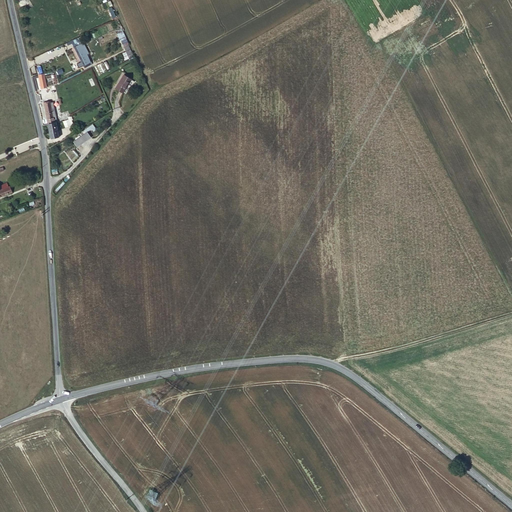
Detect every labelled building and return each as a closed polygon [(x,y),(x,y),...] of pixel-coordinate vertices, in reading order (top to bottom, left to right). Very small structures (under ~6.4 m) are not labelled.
[(82,43),(82,42),(84,41),(83,38),(72,43),(74,46),(82,43)] [(90,62),(86,54),(88,53),(83,43),(74,47),(81,62),(77,64),(77,65),(78,67),(79,68),(83,66),(85,68),(92,64),(91,62),(90,62)] [(122,93),(131,79),(124,75),(116,88),(122,93)] [(57,122),(53,102),(50,103),(44,104),(48,124),(56,122),(56,123),(57,122)] [(69,121),(71,121),(70,117),(68,118),(63,120),(66,127),(71,125),(69,121)] [(60,136),(57,122),(56,123),(56,122),(48,124),(51,138),(60,136)] [(84,130),(88,135),(96,130),(93,124),(84,130)] [(76,147),(91,139),(88,132),(72,140),(76,147)] [(0,198),(12,194),(10,188),(0,191),(0,198)]
